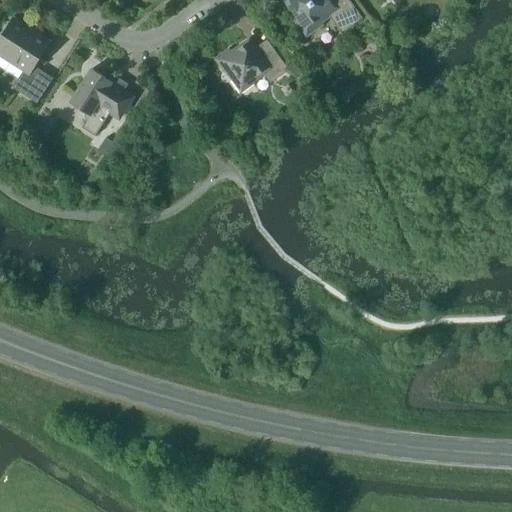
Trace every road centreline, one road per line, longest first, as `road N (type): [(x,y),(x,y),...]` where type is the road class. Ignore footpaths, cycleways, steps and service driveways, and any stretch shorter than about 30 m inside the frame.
road 1 (primary): [(511,455),(264,422),(0,339)]
road 2 (residential): [(60,0),(121,39),(152,41),(212,0)]
